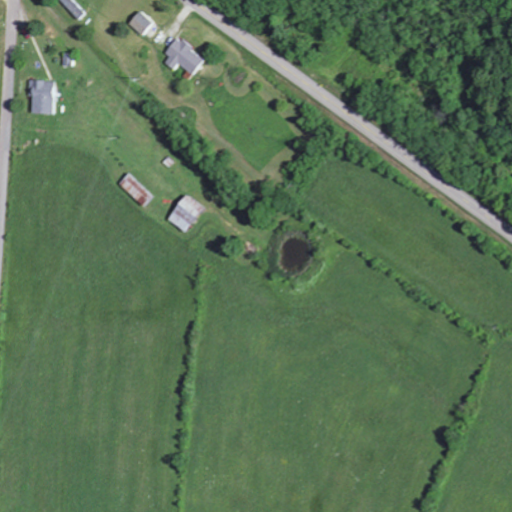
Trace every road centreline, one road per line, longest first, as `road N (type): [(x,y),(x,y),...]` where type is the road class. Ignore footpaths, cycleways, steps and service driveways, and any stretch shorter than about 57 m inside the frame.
road 1 (secondary): [(511,234),(192,0)]
road 2 (residential): [(0,176),(11,0)]
